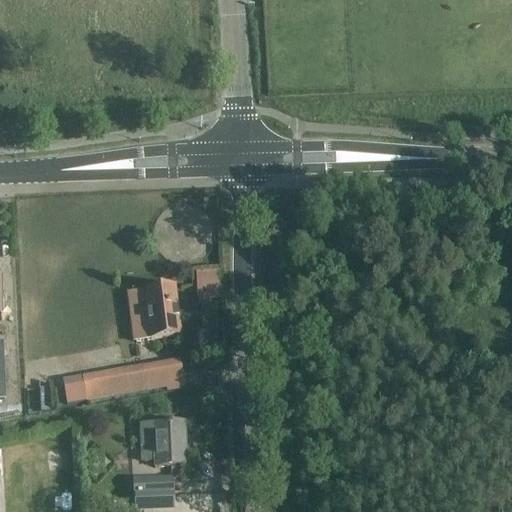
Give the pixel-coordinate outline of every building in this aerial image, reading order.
[(219,288),(218,276),(202,277),(203,288),(219,288)] [(0,316),(0,317),(0,314),(12,314),(11,294),(0,294),(0,280),(0,316)] [(136,344),(151,342),(181,338),(175,290),(130,295),(136,344)] [(81,381),(85,404),(147,394),(143,371),(81,381)] [(155,469),(167,468),(187,467),(185,424),(140,426),(141,449),(154,448),(155,469)] [(37,452),(39,472),(68,469),(66,449),(37,452)] [(144,497),(154,497),(174,495),(172,479),(143,481),(144,497)] [(49,493),(52,511),(68,511),(71,511),(67,490),(49,493)] [(134,511),(174,511),(174,497),(135,499),(134,511)] [(107,511),(124,511),(125,503),(114,503),(114,506),(108,507),(107,511)]
